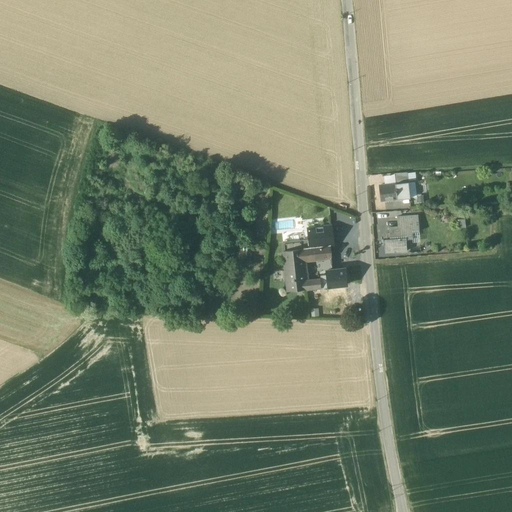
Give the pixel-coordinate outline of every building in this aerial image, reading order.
[(407,173),(394,174),(395,184),(404,183),(408,183),(407,173)] [(378,185),(378,183),(383,183),(382,174),(369,175),(371,186),(378,185)] [(404,183),(395,184),(397,200),(410,199),(410,198),(406,199),(404,183)] [(395,184),(379,186),(381,201),(397,200),(395,184)] [(373,212),(373,219),(397,218),(397,211),(373,212)] [(398,228),(389,229),(390,240),(384,240),(385,253),(406,252),(406,240),(412,240),(412,233),(419,233),(418,216),(408,217),(409,227),(398,228)] [(408,217),(397,218),(398,228),(409,227),(408,217)] [(308,240),(310,248),(334,245),(331,227),(307,230),(308,240)] [(308,240),(282,243),(283,251),(310,248),(308,240)] [(252,244),(237,242),(236,249),(251,251),(252,244)] [(264,246),(252,244),(251,251),(250,256),(263,258),(264,246)] [(310,248),(283,251),(285,263),(303,261),(331,258),(330,246),(310,248)] [(303,261),(285,263),(285,271),(283,271),(284,280),(286,280),(288,292),(306,289),(305,281),(303,261)] [(345,269),(326,271),(327,275),(320,276),(321,279),(322,288),(346,285),(345,269)] [(321,279),(305,281),(306,289),(322,288),(321,279)]
